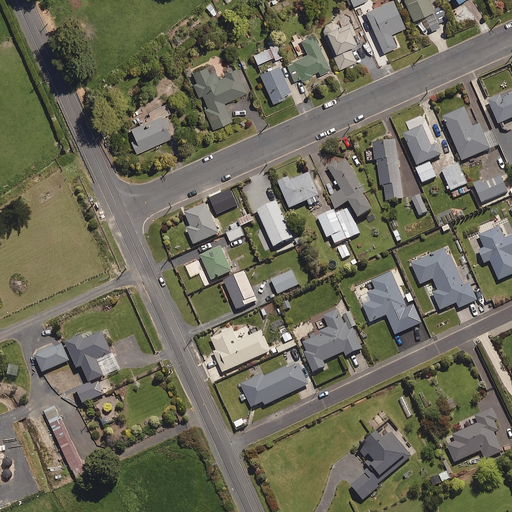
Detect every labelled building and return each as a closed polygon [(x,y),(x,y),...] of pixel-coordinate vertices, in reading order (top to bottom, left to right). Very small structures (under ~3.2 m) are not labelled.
[(405,27),(393,0),(389,0),(365,11),(383,52),(396,46),(391,33),(405,27)] [(429,0),(404,0),(412,18),(424,13),(431,30),(440,27),(438,22),(447,19),(441,5),(433,8),(429,0)] [(209,2),(204,6),(213,15),(218,11),(209,2)] [(355,33),(347,11),(335,16),(337,20),(323,25),(330,43),(329,43),(339,68),(356,61),(350,46),(356,43),(353,34),(355,33)] [(302,81),(313,76),(312,73),(319,71),(320,73),(329,68),(313,33),(301,39),(307,53),(287,62),(295,80),(300,77),(302,81)] [(253,54),(257,63),(273,57),(274,60),(282,57),(275,38),(267,41),(270,47),(253,54)] [(217,76),(211,63),(192,71),(196,81),(192,83),(198,95),(202,94),(207,106),(203,108),(212,128),(232,120),(224,102),(246,92),(236,68),(217,76)] [(259,72),(273,102),(285,97),(284,95),(290,92),(277,64),(259,72)] [(511,89),(488,100),(499,124),(511,117),(511,89)] [(170,112),(166,104),(148,112),(151,118),(130,127),(135,138),(130,140),(136,152),(171,136),(166,124),(168,123),(164,115),(170,112)] [(473,127),(465,108),(444,117),(462,161),(490,149),(480,124),(473,127)] [(430,145),(422,126),(404,134),(417,165),(441,155),(436,143),(430,145)] [(403,199),(396,140),(373,143),(374,151),(368,152),(369,161),(377,160),(381,185),(384,185),(386,201),(403,199)] [(329,196),(336,209),(349,201),(357,218),(372,210),(347,159),(338,164),(336,162),(328,166),(340,190),(329,196)] [(436,177),(430,163),(416,169),(422,183),(436,177)] [(454,199),(471,191),(458,164),(440,172),(448,190),(449,190),(454,199)] [(251,182),(239,188),(242,195),(244,195),(253,215),(258,213),(264,228),(256,231),(264,250),(293,238),(278,202),(280,201),(269,176),(266,177),(264,172),(249,178),(251,182)] [(321,200),(309,173),(290,181),(289,178),(278,182),(289,208),(307,201),(309,205),(321,200)] [(507,191),(501,176),(484,183),(482,180),(474,184),(482,202),(507,191)] [(427,212),(420,195),(412,199),(419,215),(427,212)] [(224,214),(219,198),(210,201),(215,217),(224,214)] [(219,233),(206,204),(185,213),(191,227),(187,229),(194,244),(219,233)] [(336,213),(335,209),(318,218),(328,237),(331,236),(336,245),(361,232),(349,208),(336,213)] [(237,220),(240,227),(226,233),(231,242),(245,235),(241,227),(253,222),(250,214),(237,220)] [(440,215),(435,217),(438,227),(444,225),(440,215)] [(511,234),(504,238),(499,226),(479,235),(485,249),(479,251),(484,264),(490,261),(499,280),(511,274),(511,234)] [(220,247),(200,256),(211,280),(231,270),(220,247)] [(350,257),(346,247),(338,250),(342,261),(350,257)] [(463,286),(446,248),(411,264),(421,284),(433,279),(438,290),(433,293),(440,310),(457,303),(459,308),(477,300),(470,283),(463,286)] [(292,270),(270,279),(277,295),(299,285),(292,270)] [(257,301),(245,272),(225,280),(237,309),(257,301)] [(406,306),(391,272),(372,281),(376,289),(368,293),(372,301),(363,305),(371,322),(387,315),(395,335),(414,327),(404,306),(406,306)] [(352,328),(357,326),(354,320),(347,323),(341,309),(323,316),(330,330),(301,342),(314,372),(326,367),(323,361),(344,352),(346,356),(361,349),(352,328)] [(274,347),(270,350),(274,359),(297,347),(287,327),(277,332),(283,343),(277,346),(274,340),(271,341),(274,347)] [(237,341),(231,328),(223,331),(224,333),(211,338),(216,351),(214,352),(223,373),(270,352),(260,331),(237,341)] [(119,369),(102,332),(83,340),(81,336),(65,343),(77,368),(81,365),(89,382),(119,369)] [(68,361),(60,343),(34,354),(42,373),(68,361)] [(308,385),(298,363),(286,368),(285,366),(264,377),(263,374),(241,384),(252,408),(263,402),(265,405),(308,385)] [(104,395),(98,380),(77,389),(83,404),(104,395)] [(453,397),(443,402),(447,412),(457,407),(453,397)] [(496,420),(491,409),(475,416),(479,424),(453,435),(456,442),(448,446),(455,463),(481,451),(485,459),(503,452),(494,433),(499,431),(494,421),(496,420)] [(441,434),(438,424),(431,426),(435,436),(441,434)] [(351,486),(363,500),(379,487),(378,485),(383,481),(380,478),(405,457),(407,460),(411,457),(391,433),(383,440),(377,433),(358,449),(367,459),(365,462),(371,469),(351,486)]
